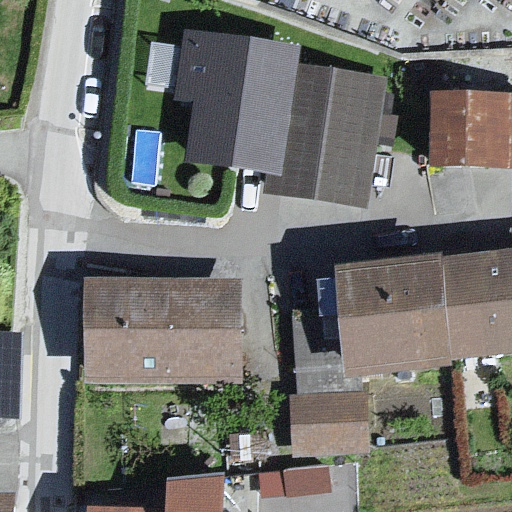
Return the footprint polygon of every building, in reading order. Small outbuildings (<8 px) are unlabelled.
[(284,51),(164,30),(160,99),(176,108),(167,165),(268,185),(282,72),(284,51)] [(373,85),(282,72),(268,198),(362,216),(373,85)] [(511,169),(511,88),(432,91),(434,171),(511,169)] [(511,265),(350,286),(359,387),(511,363),(511,265)] [(240,291),(101,292),(101,385),(241,385),(240,291)] [(16,342),(0,342),(0,417),(16,418),(16,342)] [(225,511),(226,488),(179,495),(178,511),(225,511)]
